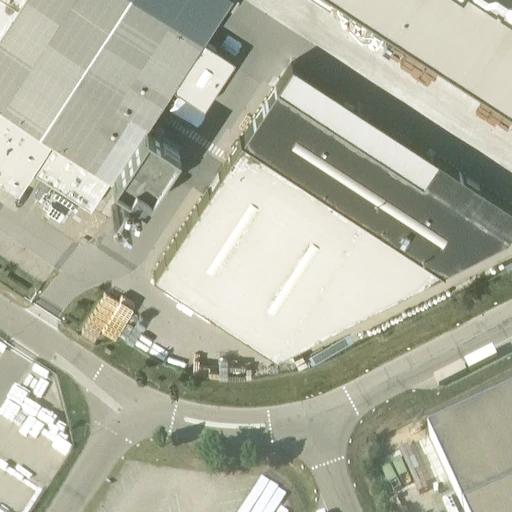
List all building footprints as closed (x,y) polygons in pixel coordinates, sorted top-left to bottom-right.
[(0,0),(0,175),(18,187),(30,169),(90,209),(111,178),(144,199),(178,146),(145,125),(170,85),(203,107),(234,59),(142,0),(0,0)] [(511,0),(340,0),(511,110),(511,0)] [(506,234),(423,180),(276,84),(153,275),(275,355),(506,234)] [(511,207),(437,158),(423,180),(506,234),(511,226),(511,207)] [(511,511),(511,399),(430,438),(464,511),(511,511)]
